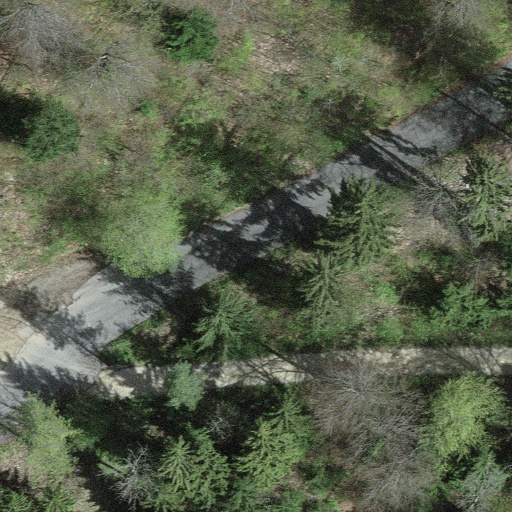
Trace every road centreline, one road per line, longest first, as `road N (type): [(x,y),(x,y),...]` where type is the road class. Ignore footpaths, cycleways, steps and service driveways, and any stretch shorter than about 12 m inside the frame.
road 1 (tertiary): [(0,410),(160,288),(511,91)]
road 2 (track): [(39,379),(511,362)]
